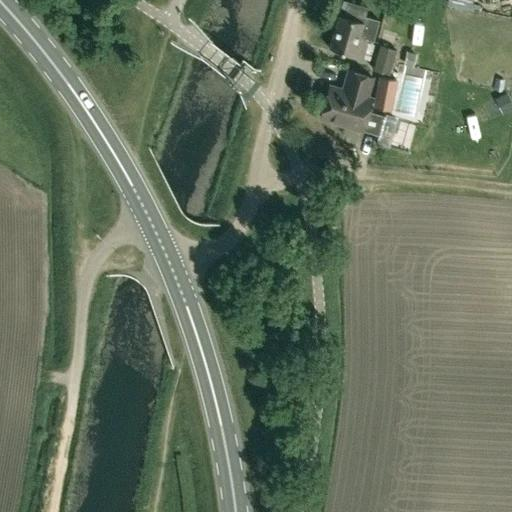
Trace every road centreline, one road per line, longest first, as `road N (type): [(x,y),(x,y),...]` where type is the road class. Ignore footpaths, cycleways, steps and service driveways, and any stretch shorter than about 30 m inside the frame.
road 1 (primary): [(171,267),(111,150),(0,1)]
road 2 (unclassified): [(296,2),(243,220),(220,246),(171,267)]
road 3 (primary): [(235,511),(202,354),(171,267)]
road 4 (track): [(511,189),(364,172)]
